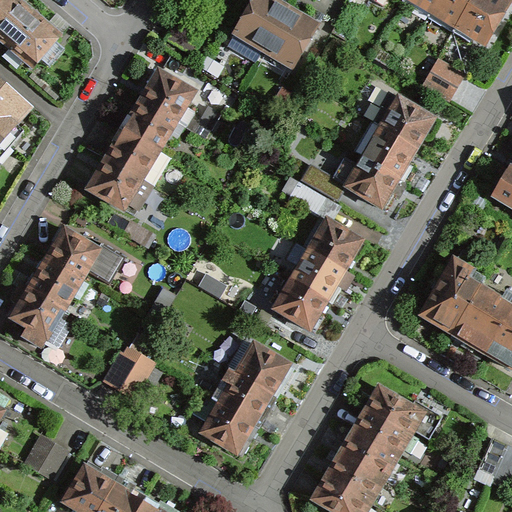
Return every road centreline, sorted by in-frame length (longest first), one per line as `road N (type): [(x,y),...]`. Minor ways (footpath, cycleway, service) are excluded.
road 1 (residential): [(359,332),(511,75)]
road 2 (residential): [(0,355),(255,510)]
road 3 (residential): [(129,36),(0,249)]
road 4 (residential): [(255,510),(359,332)]
road 5 (residential): [(359,332),(511,416)]
